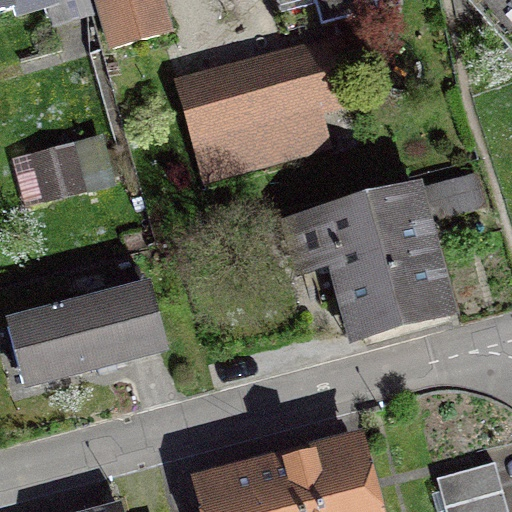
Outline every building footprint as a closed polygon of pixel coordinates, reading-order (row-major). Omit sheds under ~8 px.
[(0,0),(0,20),(47,7),(51,22),(82,13),(78,0),(0,0)] [(153,0),(102,0),(116,50),(164,38),(153,0)] [(315,0),(324,29),(379,11),(376,0),(315,0)] [(511,0),(475,0),(511,45),(511,0)] [(346,49),(184,91),(207,181),(324,150),(314,111),(359,99),(346,49)] [(465,185),(295,233),(304,267),(331,260),(354,340),(439,316),(415,229),(473,213),(465,185)] [(127,305),(10,335),(23,387),(141,357),(127,305)] [(371,511),(358,455),(206,492),(210,511),(371,511)] [(511,511),(511,510),(500,471),(440,488),(447,511),(511,511)]
